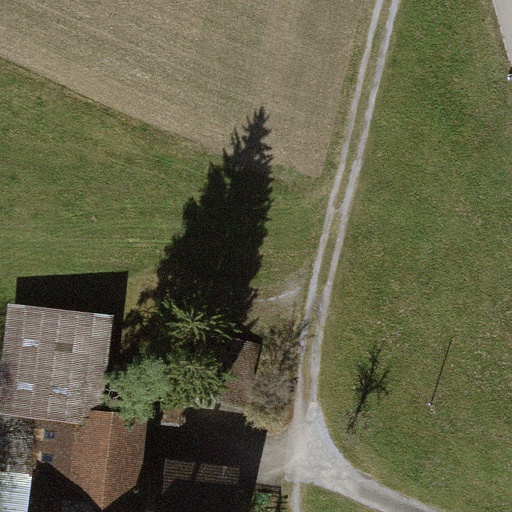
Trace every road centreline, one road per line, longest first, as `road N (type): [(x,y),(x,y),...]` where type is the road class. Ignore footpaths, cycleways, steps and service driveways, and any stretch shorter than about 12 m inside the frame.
road 1 (track): [(393,0),(313,315),(299,458)]
road 2 (track): [(416,511),(299,458),(167,439)]
